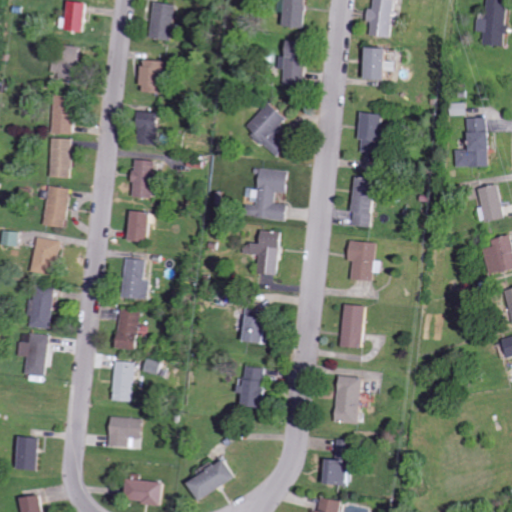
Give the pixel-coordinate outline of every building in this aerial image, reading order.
[(73,0),(71,30),(90,31),(93,1),(77,0),(73,0)] [(313,0),(293,0),(290,25),(309,28),(313,0)] [(398,37),(401,0),(380,0),(380,8),(375,8),(374,22),(378,22),(377,35),(398,37)] [(511,0),(492,0),(492,18),(482,18),(482,31),(488,32),(488,44),(510,45),(511,0)] [(180,4),(160,2),(156,38),(176,40),(180,4)] [(311,41),(294,41),(293,56),(284,56),(284,69),(289,69),(288,86),(310,86),(311,41)] [(84,77),(87,46),(61,43),(58,74),(84,77)] [(395,79),(396,48),(374,47),(373,78),(395,79)] [(172,61),(150,59),(147,91),(169,93),(172,61)] [(80,96),(60,96),(60,133),(79,133),(80,96)] [(294,118),(276,101),(251,128),(283,157),(293,147),(280,135),(294,118)] [(165,112),(145,111),(144,143),(164,144),(165,112)] [(364,152),(386,154),(390,114),(369,112),(364,152)] [(494,117),(472,118),(473,149),(462,150),(462,166),(495,166),(494,117)] [(77,178),(78,138),(58,138),(57,177),(77,178)] [(158,197),(160,160),(140,159),(138,197),(158,197)] [(260,217),(292,220),(294,204),(280,203),(281,192),(292,193),(294,171),(266,168),(264,191),(262,191),(260,217)] [(384,180),(364,177),(356,224),(376,228),(384,180)] [(510,218),(506,185),(486,187),(490,220),(510,218)] [(71,227),(74,188),(54,186),(50,225),(71,227)] [(155,241),(156,212),(136,211),(135,241),(155,241)] [(24,232),(8,230),(6,245),(22,246),(24,232)] [(285,275),(287,231),(268,230),(267,243),(249,242),(249,253),(264,254),(263,274),(285,275)] [(496,276),(511,271),(511,235),(497,240),(499,246),(489,249),(496,276)] [(65,241),(43,237),(37,271),(59,275),(65,241)] [(359,279),(380,280),(382,242),(356,241),(355,261),(359,261),(359,279)] [(152,299),(153,280),(149,280),(150,259),(130,258),(129,298),(152,299)] [(36,327),(56,327),(57,287),(37,287),(36,327)] [(349,346),(371,347),(372,305),(350,305),(349,346)] [(144,311),(124,310),(122,348),(142,349),(144,311)] [(276,313),(254,311),(251,341),(273,343),(276,313)] [(33,342),(31,375),(52,376),(53,334),(28,333),(27,342),(33,342)] [(139,362),(119,361),(118,401),(138,401),(139,362)] [(272,368),(252,366),(249,385),(244,385),(243,393),(249,393),(248,405),(267,407),(272,368)] [(369,377),(346,375),(342,421),(366,423),(369,377)] [(148,418),(117,417),(115,445),(134,446),(134,438),(147,439),(148,418)] [(23,469),(44,470),(45,437),(25,436),(23,469)] [(357,441),(343,440),(342,458),(356,459),(357,441)] [(332,482),(355,485),(358,462),(335,459),(332,482)] [(241,478),(231,460),(193,482),(204,500),(241,478)] [(168,482),(134,479),(132,501),(166,505),(168,482)] [(49,511),(49,496),(29,497),(29,511),(49,511)] [(345,511),(347,501),(326,497),(324,510),(316,509),(315,511),(345,511)]
